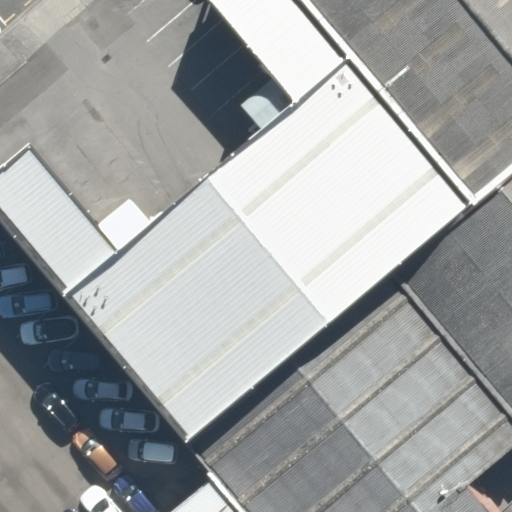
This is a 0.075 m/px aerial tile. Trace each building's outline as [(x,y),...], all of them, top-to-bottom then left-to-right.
[(0,161),(0,234),(173,440),(373,271),(456,202),(286,0),(197,0),(195,2),(280,103),(105,250),(18,147),(0,161)] [(511,0),(286,0),(456,202),(511,155),(511,0)] [(511,155),(456,202),(373,271),(511,433),(511,155)] [(511,433),(373,271),(173,440),(235,511),(489,511),(465,484),(511,444),(511,433)] [(160,511),(143,492),(121,511),(160,511)]
